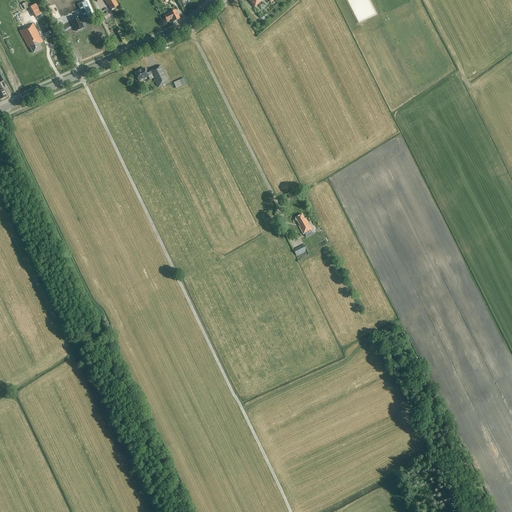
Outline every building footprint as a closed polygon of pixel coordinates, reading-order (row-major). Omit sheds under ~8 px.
[(51,0),(58,14),(73,6),(71,2),(75,0),(51,0)] [(104,0),(107,4),(108,4),(112,10),(118,6),(114,0),(104,0)] [(172,19),(173,22),(180,19),(176,10),(169,13),(169,14),(164,16),(167,22),(172,19)] [(84,22),(83,21),(74,25),(76,30),(78,29),(81,35),(89,32),(85,25),(89,23),(88,20),(84,22)] [(43,42),(33,24),(19,31),(29,49),(30,48),(33,53),(42,49),(39,44),(43,42)] [(55,39),(57,38),(52,29),(45,34),(46,36),(49,34),(50,37),(53,36),(55,39)] [(78,45),(83,43),(81,40),(75,44),(76,46),(77,46),(78,49),(77,49),(81,56),(92,51),(89,44),(80,48),(78,45)] [(140,71),(135,73),(139,81),(143,79),(148,77),(148,76),(152,75),(158,88),(169,82),(161,66),(150,71),(150,72),(147,74),(144,68),(140,70),(140,71)] [(173,83),(176,89),(186,84),(183,78),(173,83)] [(311,229),(306,219),(305,220),(302,214),(295,218),(300,226),(299,226),(303,234),(311,229)] [(294,250),(296,256),(305,251),(303,246),(294,250)]
